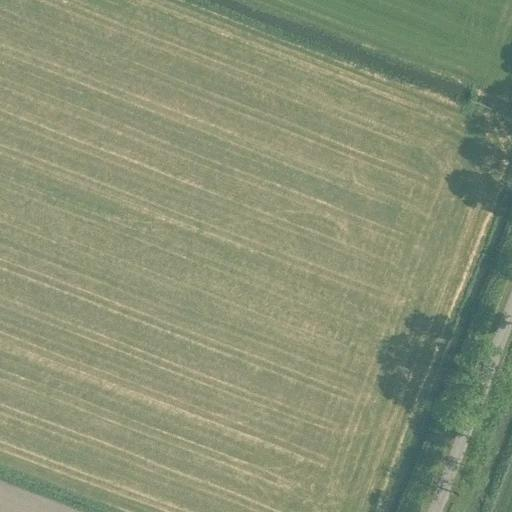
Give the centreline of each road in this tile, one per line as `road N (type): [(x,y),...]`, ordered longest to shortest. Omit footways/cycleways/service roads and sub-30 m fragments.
road 1 (unclassified): [(433,511),(511,308)]
road 2 (track): [(313,0),(511,73)]
